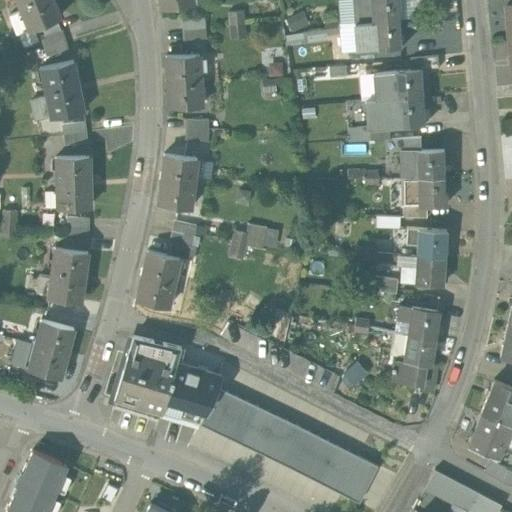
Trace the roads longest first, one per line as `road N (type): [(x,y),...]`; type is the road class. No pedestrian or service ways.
road 1 (residential): [(429,452),(462,375),(489,254),(475,0)]
road 2 (residential): [(429,452),(198,339),(113,316)]
road 3 (residential): [(113,316),(145,149),(140,9)]
road 4 (residential): [(147,459),(263,511)]
road 5 (residential): [(77,432),(113,316)]
